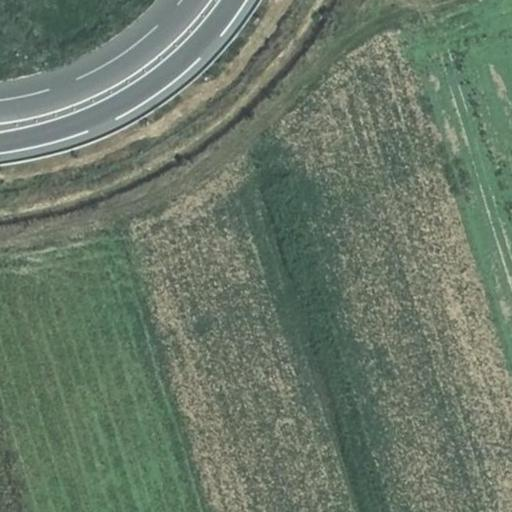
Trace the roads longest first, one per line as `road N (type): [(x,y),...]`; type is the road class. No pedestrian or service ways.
road 1 (motorway): [(0,135),(116,96),(161,67),(222,0)]
road 2 (motorway): [(185,0),(124,56),(67,86),(0,105)]
